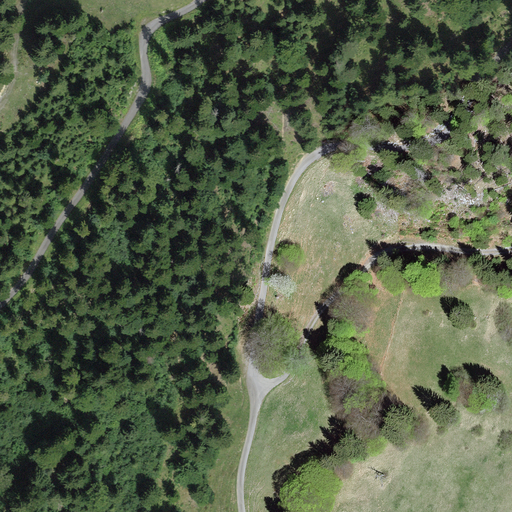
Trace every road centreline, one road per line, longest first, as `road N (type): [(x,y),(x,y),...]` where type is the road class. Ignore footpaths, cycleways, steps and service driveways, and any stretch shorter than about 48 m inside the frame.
road 1 (track): [(511,40),(445,129),(394,145),(327,147),(303,163),(269,260),(241,511)]
road 2 (track): [(203,0),(147,31),(148,77),(0,292)]
road 3 (track): [(511,248),(420,246),(374,258),(318,312),(290,370),(258,393)]
